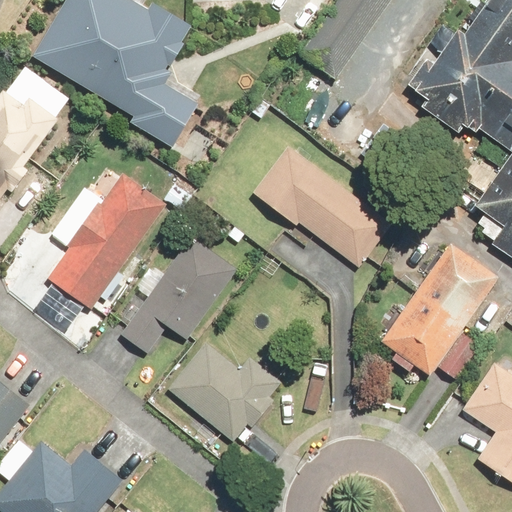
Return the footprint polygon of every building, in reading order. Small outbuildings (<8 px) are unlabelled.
[(136,0),(69,0),(36,54),(136,115),(133,122),(175,148),(203,104),(165,81),(188,42),(184,40),(195,23),(156,0),(151,9),(136,0)] [(341,0),(304,53),(338,77),(393,0),(341,0)] [(496,238),(493,241),(511,254),(511,0),(486,0),(472,21),(462,13),(404,96),(506,166),(479,204),(488,210),(477,225),(496,238)] [(24,104),(4,89),(0,94),(0,203),(10,190),(14,193),(31,169),(27,166),(61,120),(29,97),(24,104)] [(397,223),(290,145),(256,190),(363,269),(397,223)] [(93,310),(169,204),(123,171),(47,277),(93,310)] [(241,268),(193,234),(122,335),(151,354),(171,326),(191,340),(241,268)] [(436,374),(504,275),(454,241),(386,341),(400,350),(395,358),(412,370),(418,362),(436,374)] [(209,341),(170,388),(235,441),(249,424),(253,427),(277,399),(272,396),(283,383),(251,357),(242,368),(209,341)] [(511,374),(496,364),(465,409),(497,431),(478,459),(511,482),(511,374)] [(0,446),(34,407),(0,379),(0,446)] [(99,511),(125,480),(86,449),(73,465),(43,440),(0,494),(0,509),(3,511),(99,511)]
